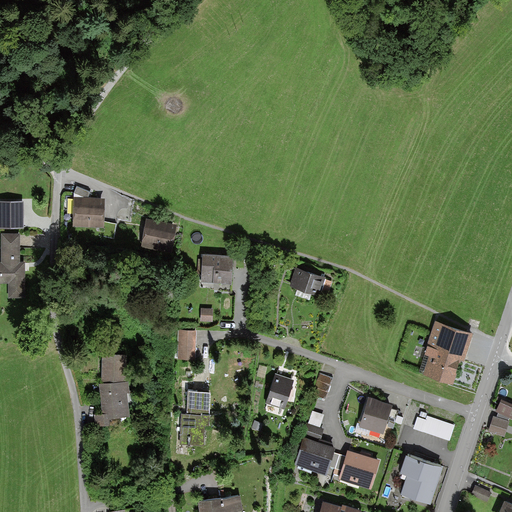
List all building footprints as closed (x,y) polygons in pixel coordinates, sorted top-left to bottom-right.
[(78,186),(75,192),(84,197),(88,197),(90,192),(78,186)] [(84,197),(74,197),(72,227),(103,228),(105,198),(88,197),(84,197)] [(23,201),(0,201),(0,227),(23,227),(23,201)] [(171,253),(177,224),(148,218),(142,246),(171,253)] [(21,234),(1,234),(1,261),(0,261),(0,283),(7,283),(8,298),(26,298),(26,261),(21,261),(21,234)] [(233,257),(203,255),(203,260),(199,259),(198,273),(202,273),(201,282),(231,284),(233,257)] [(320,295),(325,276),(296,267),(290,286),(320,295)] [(213,309),(202,309),(201,321),(213,322),(213,309)] [(428,357),(422,375),(452,384),(460,360),(464,362),(474,332),(434,320),(423,355),(428,357)] [(196,329),(178,329),(177,359),(196,360),(196,329)] [(129,381),(127,381),(127,355),(101,356),(101,384),(98,384),(103,414),(93,415),(95,426),(113,423),(113,419),(131,417),(128,394),(131,393),(129,381)] [(325,398),(332,377),(319,372),(311,394),(325,398)] [(294,380),(275,374),(266,403),(285,409),(294,380)] [(210,392),(188,391),(187,414),(181,414),(180,443),(203,443),(204,423),(209,423),(210,392)] [(391,409),(393,405),(369,397),(359,427),(383,435),(388,422),(394,425),(398,412),(391,409)] [(511,403),(502,399),(496,412),(511,419),(511,403)] [(308,424),(320,428),(324,415),(313,411),(308,424)] [(455,425),(427,415),(426,419),(417,417),(413,428),(449,441),(455,425)] [(504,436),(509,422),(494,417),(489,431),(504,436)] [(261,423),(253,421),(251,429),(259,431),(261,423)] [(304,438),(320,443),(324,429),(320,428),(308,424),(304,438)] [(320,443),(304,438),(295,465),(325,475),(329,466),(333,452),(335,448),(320,443)] [(371,489),(380,460),(348,450),(346,456),(342,470),(339,479),(371,489)] [(346,456),(333,452),(329,466),(342,470),(346,456)] [(444,466),(406,454),(400,474),(408,476),(402,494),(432,503),(444,466)] [(471,494),(486,501),(490,492),(475,485),(471,494)] [(222,498),(199,501),(200,511),(242,511),(240,497),(223,499),(222,498)] [(343,508),(324,502),(320,511),(361,511),(362,510),(344,504),(343,508)] [(511,511),(511,504),(505,502),(500,511),(511,511)]
